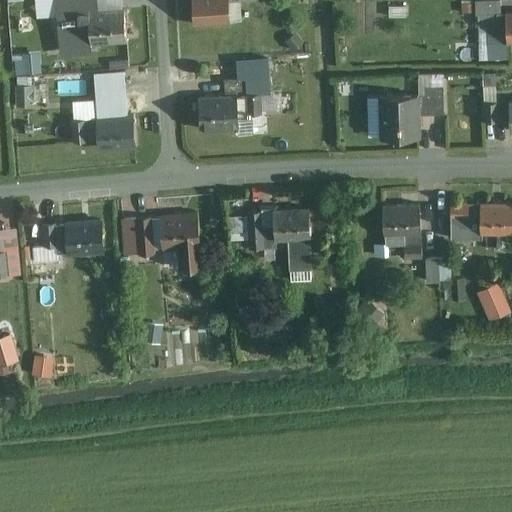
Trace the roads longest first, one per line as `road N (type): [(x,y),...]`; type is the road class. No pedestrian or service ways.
road 1 (residential): [(171,181),(511,170)]
road 2 (residential): [(159,0),(171,181)]
road 3 (residential): [(0,195),(171,181)]
